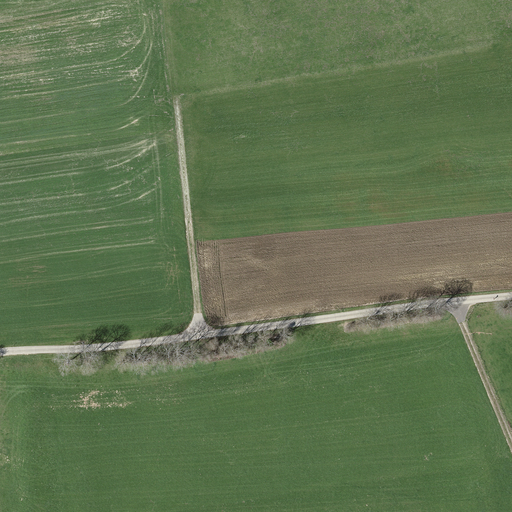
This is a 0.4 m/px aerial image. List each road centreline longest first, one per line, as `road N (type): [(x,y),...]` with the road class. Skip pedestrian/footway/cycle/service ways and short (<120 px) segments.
road 1 (unclassified): [(0,352),(511,296)]
road 2 (track): [(172,60),(199,335)]
road 3 (track): [(454,301),(511,445)]
